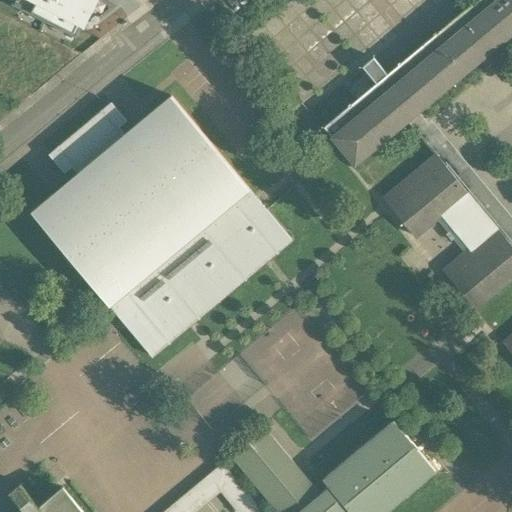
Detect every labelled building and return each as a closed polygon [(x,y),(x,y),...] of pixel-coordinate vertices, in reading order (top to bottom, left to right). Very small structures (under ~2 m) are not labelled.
[(83,32),(116,7),(101,0),(13,0),(11,5),(75,38),(79,30),(83,32)] [(376,85),(323,129),(354,165),(405,123),(417,113),(511,33),(511,0),(477,0),(387,76),(373,59),(362,68),(376,85)] [(289,241),(170,99),(124,137),(117,128),(125,122),(111,105),(50,156),(64,173),(72,166),(79,175),(33,213),(151,356),(289,241)] [(511,220),(430,122),(426,124),(417,113),(405,123),(435,158),(436,157),(466,194),(466,195),(495,230),(496,229),(511,248),(511,220)] [(435,158),(383,201),(414,237),(466,195),(466,194),(436,157),(435,158)] [(495,230),(466,195),(440,216),(452,231),(445,236),(450,242),(457,237),(469,251),(495,230)] [(469,251),(443,273),(474,309),(511,277),(511,248),(496,229),(495,230),(469,251)] [(351,382),(304,325),(262,359),(309,416),(351,382)] [(511,337),(503,345),(511,355),(511,337)] [(81,511),(59,486),(36,506),(18,484),(7,493),(23,511),(388,511),(437,471),(394,420),(323,479),(329,486),(320,494),(265,429),(232,457),(278,511),(81,511)] [(193,511),(220,490),(237,511),(262,511),(221,463),(162,511),(193,511)]
